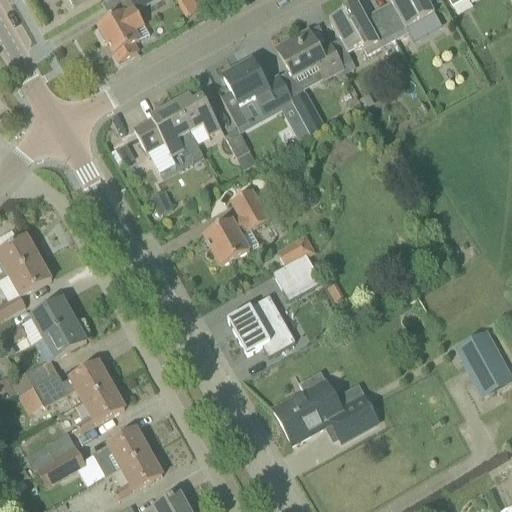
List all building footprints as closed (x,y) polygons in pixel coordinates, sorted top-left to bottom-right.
[(67,0),(74,10),(91,0),(67,0)] [(127,0),(132,9),(148,0),(159,0),(161,2),(164,0),(127,0)] [(194,0),(186,0),(180,2),(184,20),(199,16),(194,0)] [(219,0),(200,0),(206,9),(220,1),(219,0)] [(387,0),(395,13),(382,20),(394,43),(409,35),(408,34),(436,19),(425,0),(387,0)] [(425,0),(431,10),(442,4),(439,0),(425,0)] [(469,0),(447,0),(453,9),(469,0)] [(367,58),(394,43),(382,20),(369,27),(358,8),(329,24),(349,60),(364,52),(367,58)] [(122,16),(98,30),(100,33),(98,35),(103,45),(106,43),(119,67),(138,56),(133,48),(150,39),(135,13),(124,19),(122,16)] [(308,35),(276,52),(286,70),(290,76),(279,82),(283,88),(291,104),(297,101),(306,96),(297,81),(318,69),(325,82),(342,73),(338,64),(328,47),(318,53),(308,35)] [(291,104),(283,88),(278,81),(264,89),(252,66),(224,82),(232,97),(222,103),(230,117),(256,102),(265,118),(291,104)] [(190,100),(175,109),(191,137),(204,130),(210,140),(221,134),(204,102),(194,108),(190,100)] [(324,134),(306,100),(292,107),(305,130),(311,141),(324,134)] [(357,102),(347,108),(353,118),(363,113),(357,102)] [(134,134),(147,158),(165,148),(172,161),(196,147),(190,137),(191,137),(175,109),(159,117),(160,119),(134,134)] [(238,163),(251,156),(239,133),(225,141),(238,163)] [(126,149),(116,155),(120,164),(131,158),(126,149)] [(221,271),(238,261),(251,255),(259,250),(250,233),(270,222),(254,193),(234,204),(242,220),(234,224),(233,223),(203,240),(221,271)] [(165,194),(149,202),(159,220),(174,212),(165,194)] [(307,258),(309,262),(316,259),(305,240),(277,255),(285,270),(306,258),(307,258)] [(0,285),(7,281),(40,263),(28,241),(0,256),(0,285)] [(285,270),(274,276),(288,304),(321,287),(306,258),(285,270)] [(40,263),(7,281),(19,301),(19,302),(34,294),(52,284),(40,263)] [(335,287),(327,292),(335,306),(344,301),(335,287)] [(19,301),(0,311),(0,325),(25,312),(19,302),(19,301)] [(269,301),(227,324),(247,359),(262,351),(269,362),(295,347),(269,301)] [(45,314),(31,322),(31,323),(37,333),(43,343),(75,325),(63,304),(45,314)] [(75,325),(43,343),(54,365),(87,346),(75,325)] [(19,328),(4,336),(11,349),(26,341),(26,340),(19,329),(19,328)] [(486,400),(511,385),(511,382),(487,336),(460,351),(486,400)] [(50,365),(19,383),(27,396),(58,379),(50,365)] [(58,379),(27,396),(27,397),(34,393),(45,412),(77,395),(83,406),(111,390),(98,367),(63,387),(58,379)] [(323,430),(330,426),(341,447),(378,427),(366,405),(343,418),(321,377),(299,389),(304,398),(273,414),(292,450),(324,432),(323,430)] [(0,405),(1,407),(16,398),(6,383),(0,386),(0,405)] [(81,438),(107,423),(124,413),(111,390),(83,406),(91,421),(76,429),(81,438)] [(92,459),(105,482),(149,457),(136,434),(92,459)] [(58,444),(46,451),(55,466),(66,459),(58,444)] [(38,477),(46,492),(85,470),(77,455),(38,477)] [(149,457),(105,482),(121,473),(129,487),(113,496),(118,505),(162,480),(149,457)] [(186,511),(179,499),(155,511),(186,511)]
